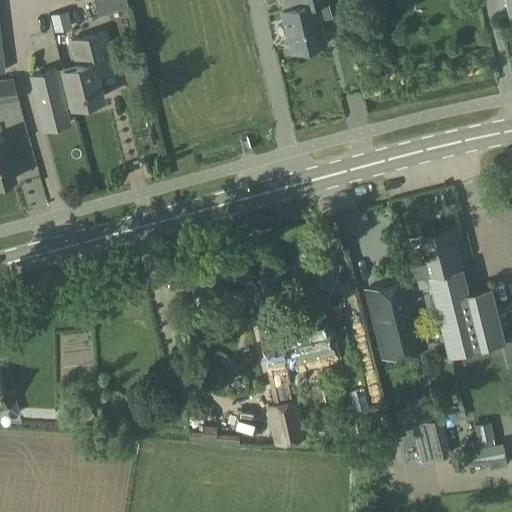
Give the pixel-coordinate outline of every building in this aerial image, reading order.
[(92,0),(96,15),(128,7),(125,0),(92,0)] [(293,50),(324,43),(315,4),(328,1),(327,0),(278,0),(279,2),(286,0),(288,8),(283,10),(293,50)] [(479,21),(460,23),(463,43),(482,40),(479,21)] [(61,68),(72,104),(104,96),(96,66),(112,62),(103,30),(70,39),(77,63),(61,68)] [(30,43),(32,54),(49,51),(47,40),(30,43)] [(146,81),(141,60),(127,64),(132,84),(146,81)] [(65,106),(72,104),(61,68),(31,76),(45,128),(70,121),(65,106)] [(0,102),(18,100),(13,78),(0,79),(0,102)] [(0,183),(16,179),(8,150),(7,150),(3,137),(0,137),(0,183)] [(457,266),(454,256),(461,254),(453,225),(420,234),(430,273),(428,274),(448,353),(503,339),(489,284),(467,290),(461,265),(457,266)] [(311,286),(328,282),(325,267),(307,271),(311,286)] [(382,356),(425,345),(408,280),(366,291),(382,356)] [(284,339),(291,370),(336,360),(325,311),(293,319),(295,332),(288,334),(289,338),(284,339)] [(284,339),(289,338),(288,334),(295,332),(293,319),(259,327),(276,401),(264,404),(273,444),(306,436),(296,396),(290,397),(286,380),(289,379),(287,371),(291,370),(284,339)] [(221,391),(231,373),(213,364),(204,382),(221,391)] [(424,420),(433,457),(451,453),(441,416),(424,420)] [(498,465),(496,457),(503,455),(500,442),(494,444),(489,420),(475,423),(479,438),(471,440),(473,448),(465,449),(468,463),(489,458),(490,466),(498,465)] [(237,442),(238,434),(215,432),(215,425),(201,423),(199,439),(237,442)] [(355,452),(355,453),(356,452),(361,451),(363,450),(380,446),(376,429),(351,435),(353,445),(354,448),(355,452)] [(394,480),(394,511),(417,511),(417,480),(394,480)]
